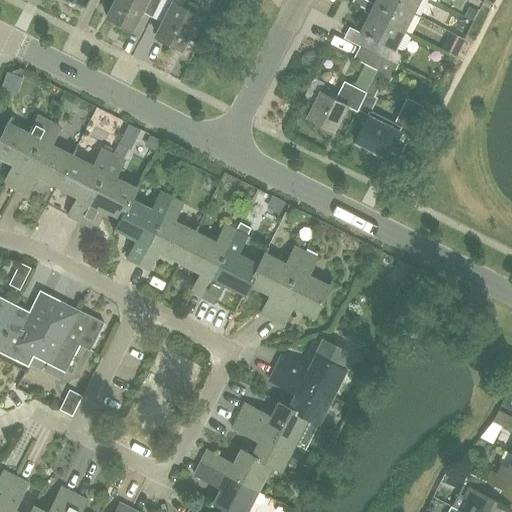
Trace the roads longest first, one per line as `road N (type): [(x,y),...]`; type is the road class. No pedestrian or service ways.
road 1 (residential): [(139,305),(229,351),(164,477),(74,431)]
road 2 (tertiary): [(511,294),(223,146)]
road 3 (tertiary): [(223,146),(0,39)]
road 4 (residential): [(299,0),(223,146)]
road 5 (residential): [(139,305),(0,240)]
road 6 (residential): [(74,431),(139,305)]
